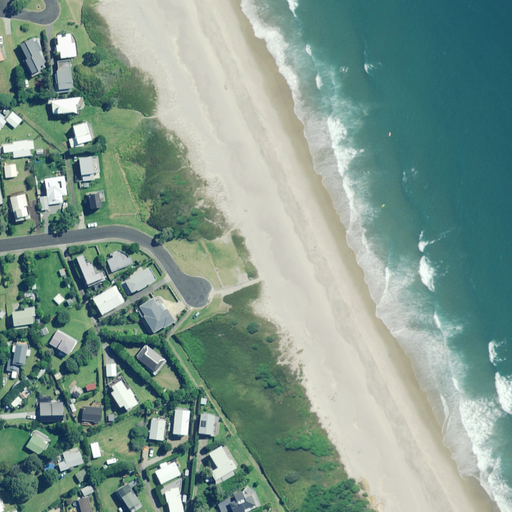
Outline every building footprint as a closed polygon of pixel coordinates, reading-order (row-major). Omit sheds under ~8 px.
[(72,43),(71,34),(57,36),(58,45),(57,46),(57,52),(61,52),(61,58),(77,57),(75,43),(72,43)] [(42,49),(36,37),(20,45),(27,59),(25,60),(33,77),(48,70),(38,51),(42,49)] [(57,71),(57,74),(54,74),(55,85),(58,85),(59,93),(73,92),(70,61),(58,62),(59,71),(57,71)] [(80,104),(79,98),(52,101),(53,115),(76,113),(76,104),(80,104)] [(23,121),(13,113),(6,121),(16,128),(23,121)] [(92,141),(87,123),(73,127),(76,138),(70,140),(72,149),(84,146),(83,143),(92,141)] [(34,149),(33,141),(13,143),(14,144),(3,145),(4,153),(14,152),(14,158),(31,156),(30,150),(34,149)] [(18,177),(16,164),(4,166),(6,178),(18,177)] [(67,195),(65,177),(45,180),(48,197),(40,198),(42,211),(49,210),(49,205),(63,203),(62,196),(67,195)] [(102,209),(99,194),(86,197),(90,212),(102,209)] [(31,219),(25,195),(10,198),(16,222),(31,219)] [(123,260),(120,252),(113,255),(114,258),(108,260),(112,272),(133,264),(130,258),(123,260)] [(106,267),(101,268),(102,272),(99,273),(100,278),(105,277),(106,281),(110,280),(106,267)] [(156,281),(148,268),(122,284),(129,296),(137,290),(138,291),(156,281)] [(99,277),(86,282),(89,290),(102,285),(99,277)] [(125,302),(115,286),(93,299),(102,315),(125,302)] [(65,300),(60,294),(54,299),(60,305),(65,300)] [(76,297),(68,300),(70,306),(78,303),(76,297)] [(155,302),(154,299),(140,307),(145,316),(144,316),(154,333),(164,327),(164,328),(174,322),(160,298),(155,302)] [(36,316),(35,308),(25,309),(25,311),(12,313),(14,327),(33,324),(32,317),(36,316)] [(50,333),(47,327),(41,330),(44,336),(50,333)] [(77,343),(58,331),(50,344),(69,356),(77,343)] [(28,345),(14,343),(12,352),(15,353),(14,360),(9,360),(7,371),(19,373),(20,366),(25,366),(27,356),(30,356),(31,350),(27,350),(28,345)] [(165,360),(146,346),(136,358),(155,372),(165,360)] [(117,376),(116,364),(107,365),(107,377),(117,376)] [(127,391),(121,381),(112,387),(114,391),(111,394),(120,408),(124,406),(127,411),(138,404),(134,397),(135,396),(130,389),(127,391)] [(31,394),(28,389),(21,394),(24,399),(31,394)] [(23,401),(19,397),(12,404),(16,408),(23,401)] [(102,409),(83,407),(82,421),(101,422),(102,409)] [(190,407),(184,407),(184,411),(175,410),(173,434),(188,435),(190,407)] [(215,416),(201,415),(199,434),(213,435),(215,416)] [(166,420),(152,419),(150,439),(164,441),(166,420)] [(52,440),(37,431),(27,447),(41,456),(52,440)] [(230,461),(221,447),(209,454),(218,469),(211,473),(218,485),(235,475),(233,471),(236,469),(232,460),(230,461)] [(71,455),(69,451),(63,454),(66,461),(58,464),(61,472),(84,463),(80,452),(71,455)] [(181,475),(175,463),(156,472),(161,484),(181,475)] [(89,479),(84,470),(76,474),(80,483),(89,479)] [(184,511),(181,500),(183,481),(182,478),(160,491),(162,495),(165,494),(170,511),(184,511)] [(134,511),(143,507),(128,485),(118,492),(131,511),(134,511)] [(94,492),(92,486),(82,490),(85,496),(94,492)] [(245,499),(241,492),(234,495),(236,501),(232,502),(231,498),(218,504),(221,511),(227,511),(228,511),(244,511),(256,506),(252,496),(245,499)] [(92,511),(89,497),(79,500),(81,511),(92,511)]
